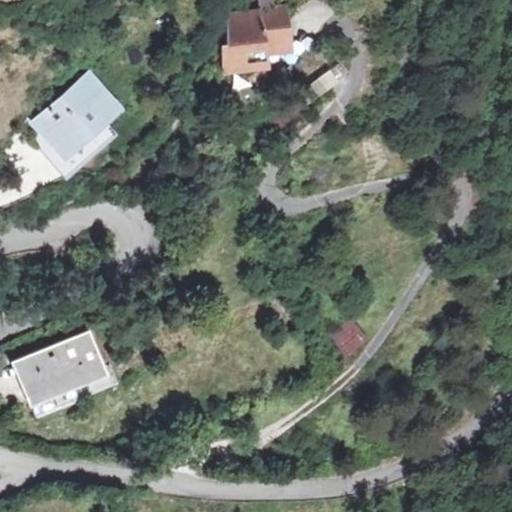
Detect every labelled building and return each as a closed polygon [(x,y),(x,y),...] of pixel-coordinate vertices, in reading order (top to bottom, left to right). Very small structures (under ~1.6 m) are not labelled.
[(264,42),(291,39),(289,25),(287,10),(231,18),(225,43),(218,45),(221,70),(267,64),(266,55),(264,42)] [(293,52),(291,39),(264,42),(266,55),(293,52)] [(337,59),(299,90),(310,104),(349,72),(337,59)] [(107,117),(119,107),(90,76),(43,117),(38,121),(46,130),(66,153),(78,142),(107,117)] [(46,130),(36,139),(68,175),(119,131),(107,117),(78,142),(66,153),(46,130)] [(351,357),(371,339),(351,317),(331,335),(351,357)] [(30,402),(107,371),(92,332),(52,347),(51,343),(34,350),(35,354),(14,362),(30,402)]
